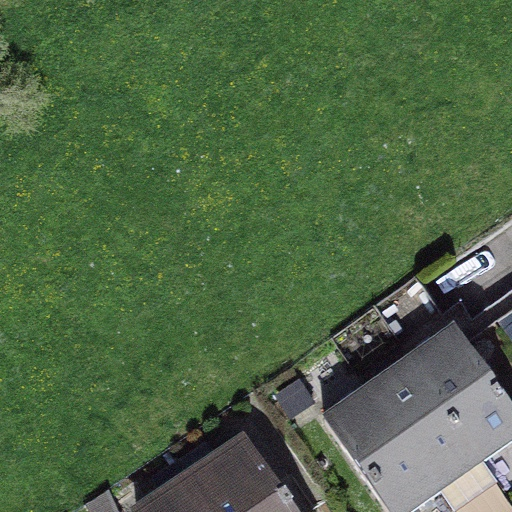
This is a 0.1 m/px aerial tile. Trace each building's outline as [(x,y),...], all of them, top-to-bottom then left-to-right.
[(411,363),(481,463),(511,440),(511,413),(455,332),(419,357),(411,363)] [(411,363),(368,393),(438,492),(481,463),(411,363)] [(386,511),(410,511),(438,492),(368,393),(324,423),(386,511)] [(209,511),(286,511),(292,508),(284,497),(279,501),(243,448),(228,458),(222,450),(185,475),(209,511)] [(209,511),(185,475),(148,500),(154,508),(148,511),(209,511)]
